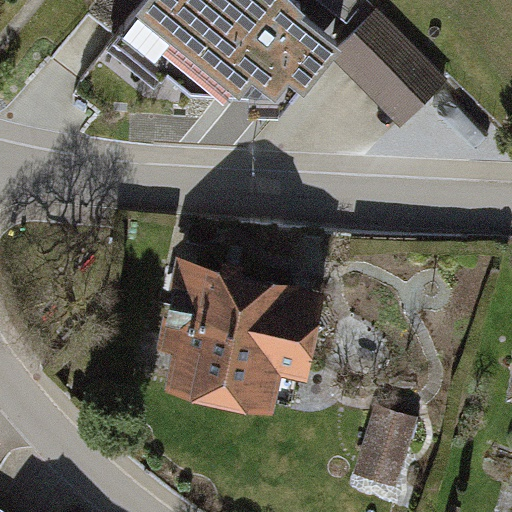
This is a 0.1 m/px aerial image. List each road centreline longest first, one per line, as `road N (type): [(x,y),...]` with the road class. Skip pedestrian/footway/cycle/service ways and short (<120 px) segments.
road 1 (residential): [(511,211),(77,187),(0,173)]
road 2 (residential): [(116,511),(0,394)]
